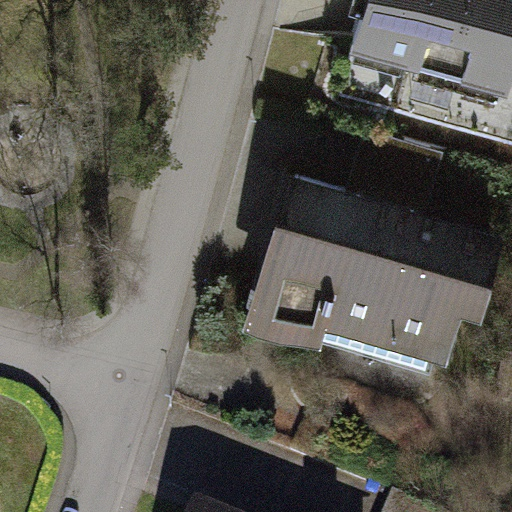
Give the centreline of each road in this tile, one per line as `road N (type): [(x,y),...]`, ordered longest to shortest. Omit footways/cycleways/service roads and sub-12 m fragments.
road 1 (residential): [(241,0),(167,300),(134,396)]
road 2 (residential): [(134,396),(0,363)]
road 3 (residential): [(134,396),(97,511)]
